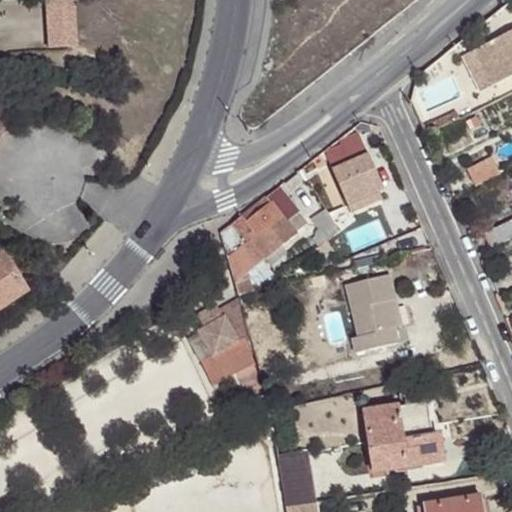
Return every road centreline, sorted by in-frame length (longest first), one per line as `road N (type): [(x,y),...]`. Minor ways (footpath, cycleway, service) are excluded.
road 1 (residential): [(511,381),(381,78)]
road 2 (residential): [(163,221),(242,195),(285,165),(347,102)]
road 3 (residential): [(0,366),(79,316),(163,221)]
road 4 (residential): [(347,102),(239,158),(194,148)]
road 5 (residential): [(194,148),(219,84),(232,0)]
